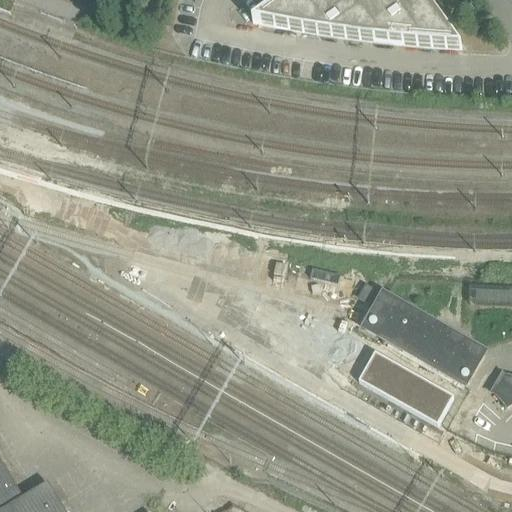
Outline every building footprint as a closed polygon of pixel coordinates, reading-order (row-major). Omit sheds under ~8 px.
[(462,52),(424,0),(287,0),(253,25),(276,30),(322,38),(369,44),(405,48),(445,51),(462,52)] [(511,288),(471,287),(470,306),(511,307),(511,288)] [(370,309),(378,295),(367,289),(359,303),(370,309)] [(383,295),(361,333),(466,394),(489,355),(484,352),(383,295)] [(376,358),(361,385),(438,428),(453,401),(376,358)] [(501,379),(490,397),(491,397),(494,396),(506,409),(504,410),(504,411),(506,413),(507,413),(508,412),(511,409),(511,378),(505,377),(503,374),(502,376),(501,377),(501,378),(501,379)] [(0,511),(61,511),(47,489),(22,504),(0,467),(0,511)]
